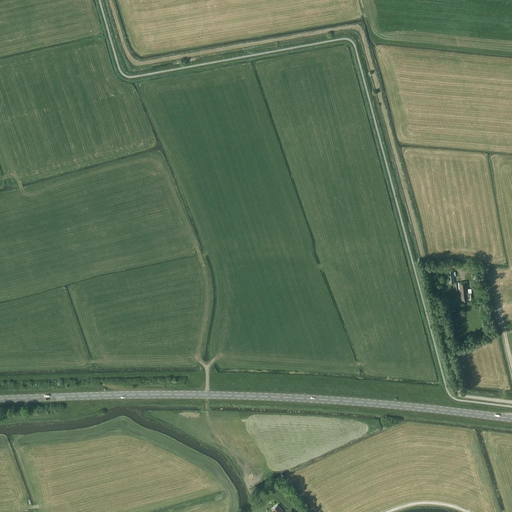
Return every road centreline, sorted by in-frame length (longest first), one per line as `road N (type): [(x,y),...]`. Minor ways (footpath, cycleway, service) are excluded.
road 1 (track): [(457,383),(359,29),(137,63),(109,0)]
road 2 (primary): [(0,399),(247,395),(511,418)]
